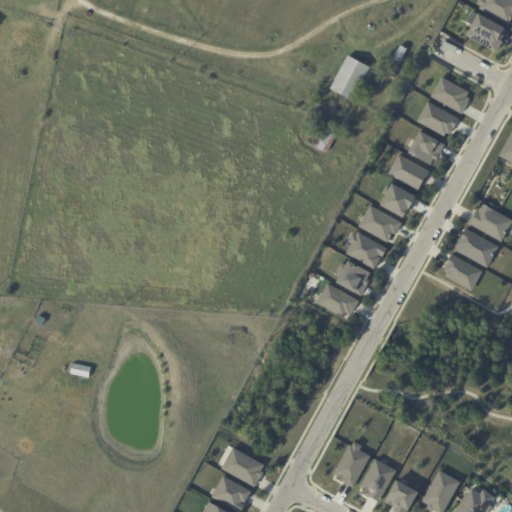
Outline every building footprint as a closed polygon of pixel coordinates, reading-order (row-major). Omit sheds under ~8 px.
[(511,0),(511,18),(508,26),(480,10),(481,7),(477,5),(479,0),(511,0)] [(156,8),(178,14),(173,31),(144,23),(145,21),(132,18),(136,3),(156,8)] [(476,13),(505,29),(500,39),(501,40),(494,52),(464,35),(476,13)] [(407,50),(401,63),(395,60),(401,47),(407,50)] [(368,69),(350,102),(329,90),(346,57),(368,69)] [(468,101),(460,115),(430,98),(440,79),(467,94),(464,98),(468,100),(468,101)] [(426,101),(457,117),(448,134),(445,133),(443,136),(415,121),(426,101)] [(338,131),(325,155),(307,145),(320,122),(338,131)] [(511,129),(511,163),(497,155),(511,129)] [(418,130),(443,145),(435,160),(432,158),(428,164),(406,152),(418,130)] [(397,154),(428,170),(422,182),(421,182),(416,190),(385,173),(397,154)] [(390,183),(413,196),(401,217),(378,204),(390,183)] [(480,202),(511,220),(500,242),(466,223),(474,208),(476,209),(480,202)] [(369,204),(400,222),(393,234),(391,233),(385,242),(357,225),(369,204)] [(498,248),(487,268),(457,251),(459,249),(457,247),(466,230),(498,248)] [(356,231),(386,248),(380,256),(377,254),(376,256),(379,257),(373,268),(344,253),(350,243),(347,241),(351,232),(354,235),(356,231)] [(448,260),(451,255),(482,273),(472,292),(440,274),(448,260)] [(346,260),(369,272),(365,278),(368,280),(359,295),(334,282),(346,260)] [(326,282),(357,300),(349,315),(344,313),(342,317),(315,302),(326,282)] [(91,369),(89,379),(71,376),(73,365),(91,369)] [(351,445),(353,442),(360,446),(358,449),(369,456),(352,488),(340,481),(341,479),(331,474),(348,444),(351,445)] [(232,447),(264,464),(261,471),(262,471),(259,478),(258,477),(253,487),(220,468),(232,447)] [(375,458),(396,470),(378,502),(366,496),(368,493),(358,488),(375,458)] [(438,470),(459,482),(442,511),(436,511),(431,509),(431,510),(426,507),(427,505),(421,501),(438,470)] [(222,476),(250,491),(243,504),(244,505),(240,511),(238,511),(210,497),(222,476)] [(395,480),(417,492),(405,511),(395,511),(391,510),(393,506),(384,502),(395,480)] [(452,511),(470,488),(479,494),(482,490),(494,498),(489,505),(491,507),(487,511),(452,511)] [(202,511),(208,501),(227,511),(202,511)]
